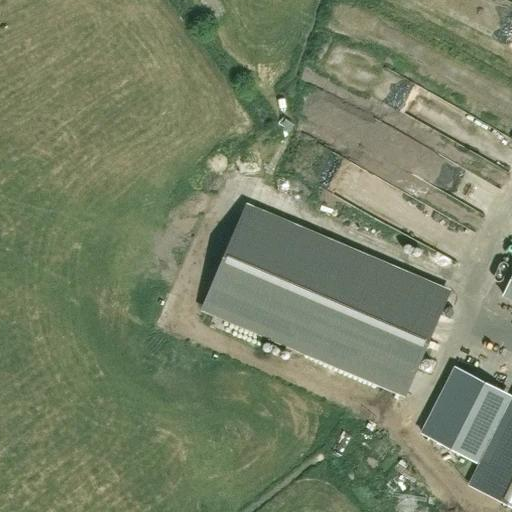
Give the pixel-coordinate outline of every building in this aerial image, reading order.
[(406,391),(447,291),(245,207),(204,307),(406,391)] [(349,219),(346,229),(363,233),(365,223),(349,219)] [(458,259),(476,270),(491,245),(474,234),(458,259)] [(511,326),(511,298),(504,295),(493,317),(511,326)] [(452,344),(460,321),(440,314),(432,337),(452,344)] [(437,436),(476,455),(511,385),(458,359),(426,423),(439,430),(437,436)] [(511,405),(472,486),(511,506),(511,405)]
